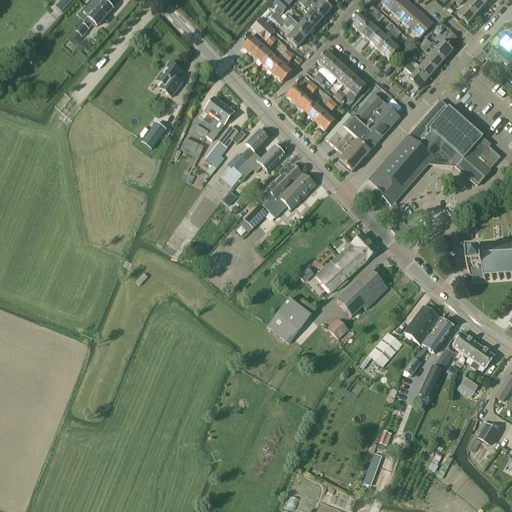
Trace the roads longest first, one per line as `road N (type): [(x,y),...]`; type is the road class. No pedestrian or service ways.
road 1 (unclassified): [(344,197),(156,0)]
road 2 (unclassified): [(511,352),(440,296),(344,197)]
road 3 (track): [(426,283),(352,371),(304,468)]
